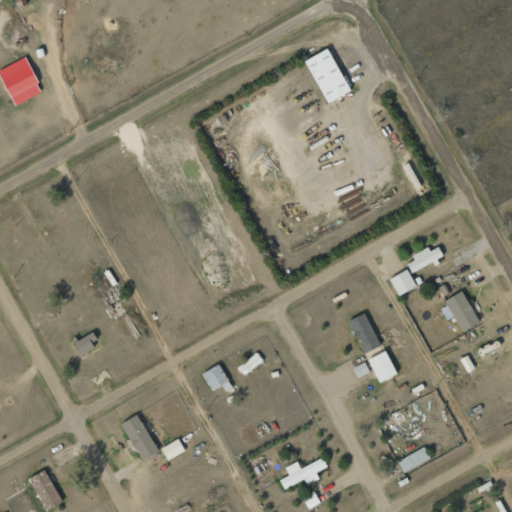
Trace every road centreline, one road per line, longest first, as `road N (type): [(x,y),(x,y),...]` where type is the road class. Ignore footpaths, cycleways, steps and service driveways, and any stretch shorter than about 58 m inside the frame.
road 1 (residential): [(0,462),(469,197)]
road 2 (residential): [(0,190),(351,0)]
road 3 (residential): [(511,272),(351,0)]
road 4 (residential): [(124,511),(0,291)]
road 5 (residential): [(384,511),(268,310)]
road 6 (residential): [(377,511),(511,439)]
